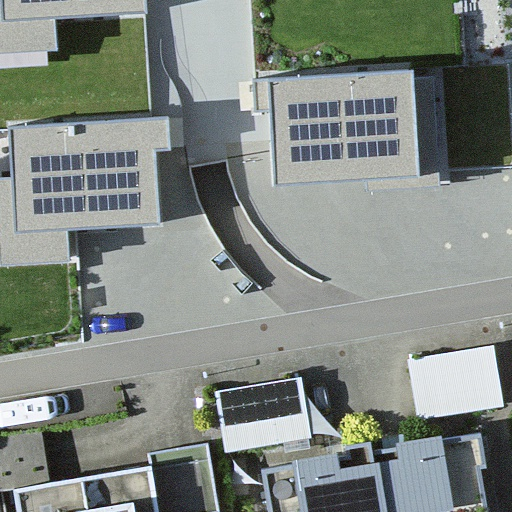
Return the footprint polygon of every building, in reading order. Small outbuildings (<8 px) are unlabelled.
[(0,0),(0,62),(62,58),(60,30),(145,24),(143,0),(0,0)] [(428,84),(257,96),(260,129),(274,129),(280,209),(436,197),(428,84)] [(169,166),(167,135),(11,147),(13,185),(0,185),(0,254),(2,279),(75,274),(72,246),(158,240),(152,168),(169,166)] [(303,384),(219,397),(230,472),(266,466),(273,511),(488,511),(478,440),(511,434),(511,430),(501,356),(414,369),(425,443),(396,447),(338,456),(314,460),(303,384)] [(19,511),(218,511),(208,453),(149,463),(151,476),(125,480),(46,494),(17,499),(19,511)]
